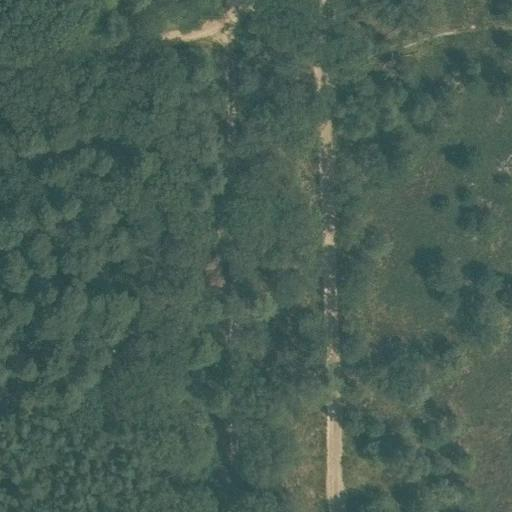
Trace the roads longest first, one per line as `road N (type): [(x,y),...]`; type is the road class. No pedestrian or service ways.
road 1 (track): [(336,511),(314,0)]
road 2 (track): [(236,7),(231,511)]
road 3 (track): [(0,61),(201,35),(246,0)]
